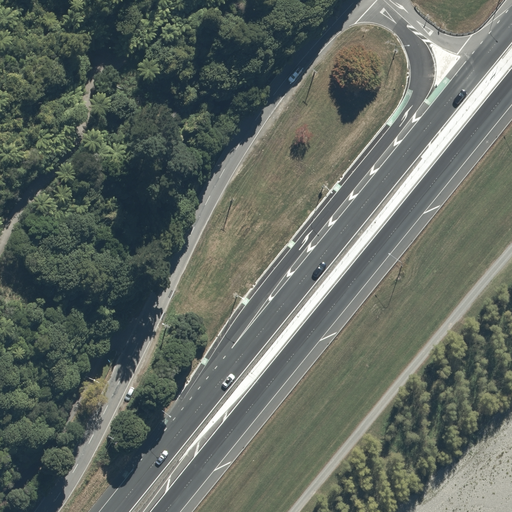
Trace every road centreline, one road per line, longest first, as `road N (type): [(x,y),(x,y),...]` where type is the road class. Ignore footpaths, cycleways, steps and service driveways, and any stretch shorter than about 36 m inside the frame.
road 1 (residential): [(45,511),(76,468),(223,171),(270,100),(355,0)]
road 2 (trunk): [(511,85),(164,511)]
road 3 (trunk): [(211,393),(504,31)]
road 4 (trunk): [(211,393),(255,309),(422,89),(412,28)]
road 5 (trunk): [(114,511),(211,393)]
